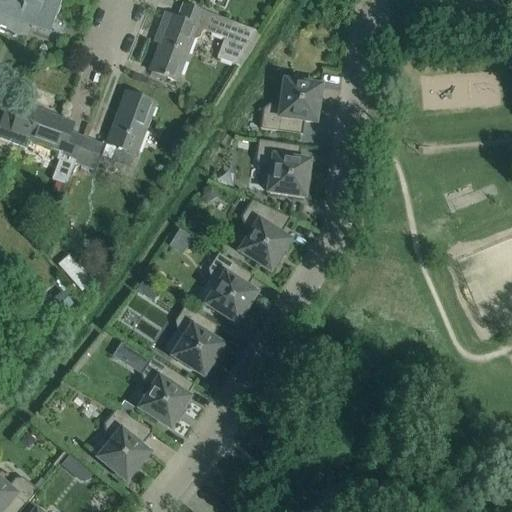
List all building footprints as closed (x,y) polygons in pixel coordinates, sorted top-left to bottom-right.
[(61,0),(0,0),(0,7),(21,15),(18,22),(49,33),(61,0)] [(233,25),(183,6),(177,20),(164,15),(154,43),(160,45),(149,73),(184,87),(185,86),(176,82),(187,55),(186,54),(196,29),(223,40),(216,59),(236,66),(255,33),(233,25)] [(314,124),(320,88),(284,83),(280,109),(269,107),(263,111),(260,130),(301,136),(303,123),(314,124)] [(135,157),(155,104),(126,94),(120,110),(122,110),(115,130),(113,129),(106,146),(135,157)] [(73,165),(83,139),(70,135),(74,126),(58,120),(57,122),(38,114),(38,112),(21,106),(18,114),(6,109),(0,125),(0,139),(24,149),(27,140),(60,152),(57,160),(59,161),(52,180),(65,185),(73,165)] [(92,172),(101,147),(83,139),(73,165),(92,172)] [(309,164),(298,162),(300,148),(258,142),(256,161),(260,167),(272,169),(268,194),(304,199),(309,164)] [(269,273),(289,243),(279,237),(290,220),(252,203),(242,219),(243,226),(253,232),(239,254),(269,273)] [(255,295),(246,289),(253,277),(218,255),(208,271),(209,279),(219,285),(206,306),(236,326),(255,295)] [(222,348),(212,342),(220,330),(185,307),(175,324),(176,331),(186,337),(172,359),(202,378),(222,348)] [(189,400),(179,394),(187,382),(152,360),(141,376),(143,383),(153,389),(139,411),(169,430),(189,400)] [(140,448),(152,434),(117,411),(104,426),(105,433),(114,441),(98,460),(125,483),(148,455),(140,448)] [(0,511),(20,511),(37,493),(22,480),(15,481),(7,490),(0,483),(0,511)]
